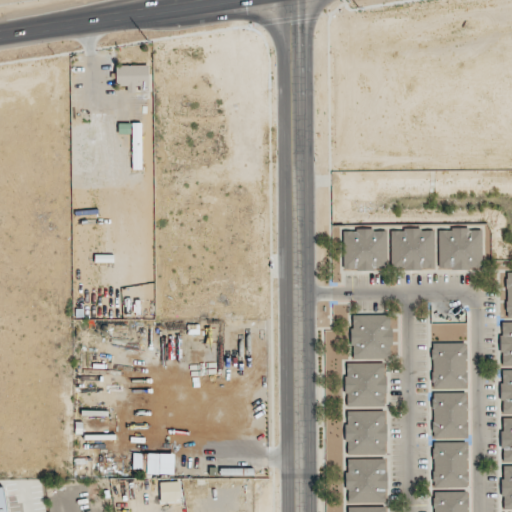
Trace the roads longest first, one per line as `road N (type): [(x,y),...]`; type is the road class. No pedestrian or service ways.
road 1 (tertiary): [(287,0),(292,511)]
road 2 (secondary): [(0,37),(241,0)]
